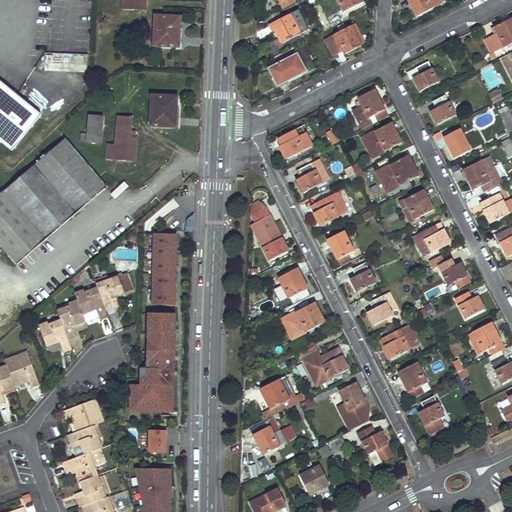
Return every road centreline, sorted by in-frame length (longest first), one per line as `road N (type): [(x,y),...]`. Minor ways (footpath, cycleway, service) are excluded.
road 1 (residential): [(437,485),(282,195),(255,123)]
road 2 (secondary): [(218,122),(207,511)]
road 3 (residential): [(383,60),(511,312)]
road 4 (residential): [(255,123),(383,60)]
road 5 (residential): [(383,60),(504,0)]
road 6 (secondary): [(224,0),(218,122)]
